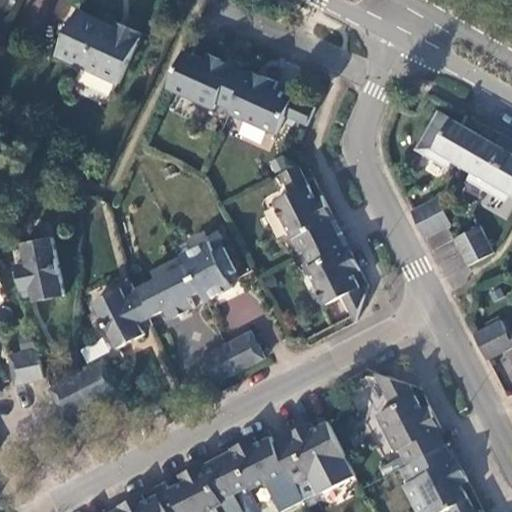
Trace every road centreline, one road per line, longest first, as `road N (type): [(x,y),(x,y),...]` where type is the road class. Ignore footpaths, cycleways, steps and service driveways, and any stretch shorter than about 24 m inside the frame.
road 1 (residential): [(437,311),(43,511)]
road 2 (residential): [(403,39),(378,71),(360,143),(437,311)]
road 3 (residential): [(437,311),(511,454)]
road 4 (secondary): [(403,39),(511,97)]
